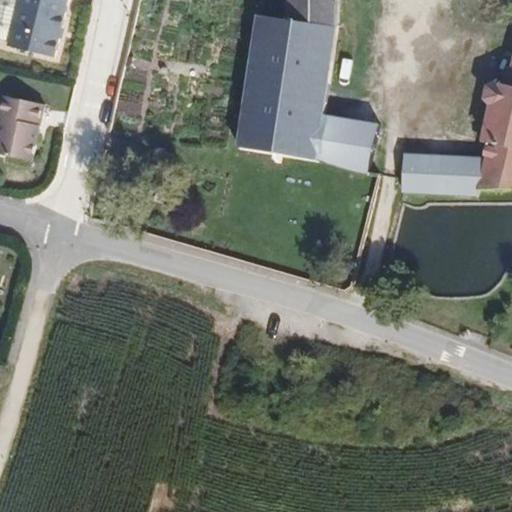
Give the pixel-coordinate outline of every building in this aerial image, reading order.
[(0,0),(0,34),(9,37),(9,41),(57,50),(65,0),(0,0)] [(285,0),(285,19),(340,26),(340,0),(285,0)] [(340,32),(259,20),(240,153),(372,171),(378,126),(328,119),(340,32)] [(511,196),(511,57),(504,85),(477,79),(467,116),(473,118),(470,139),(476,140),(472,156),(438,153),(435,188),(511,196)] [(46,110),(10,100),(0,144),(0,151),(36,160),(46,110)] [(403,185),(435,188),(438,153),(407,150),(403,185)] [(376,380),(353,372),(341,414),(364,421),(376,380)]
